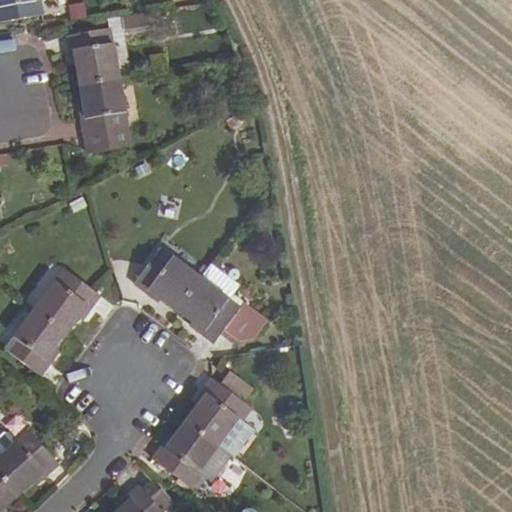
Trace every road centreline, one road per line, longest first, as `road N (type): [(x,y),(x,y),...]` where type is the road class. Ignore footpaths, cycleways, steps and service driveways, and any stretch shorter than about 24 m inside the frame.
road 1 (track): [(339,511),(272,87),(231,0)]
road 2 (residential): [(48,511),(102,468),(131,369)]
